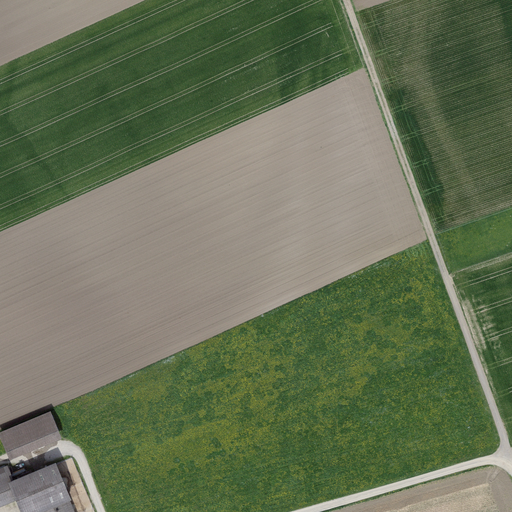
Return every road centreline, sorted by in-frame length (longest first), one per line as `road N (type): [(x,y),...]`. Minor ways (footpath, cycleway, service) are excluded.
road 1 (track): [(511,462),(352,0)]
road 2 (track): [(508,452),(295,511)]
